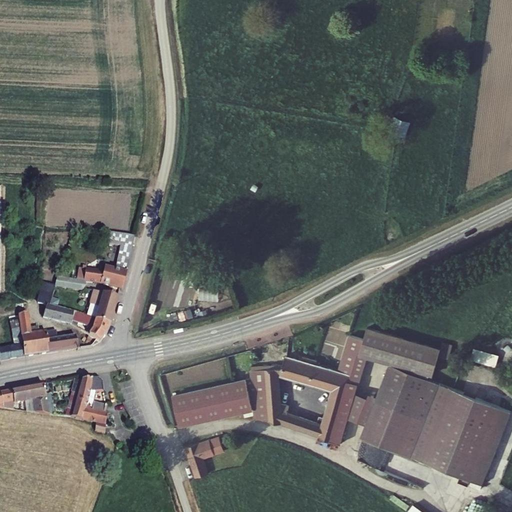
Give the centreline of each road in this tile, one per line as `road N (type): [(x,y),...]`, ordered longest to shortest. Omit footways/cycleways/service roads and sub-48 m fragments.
road 1 (unclassified): [(160,0),(169,146),(113,357)]
road 2 (track): [(162,436),(228,423),(266,428),(421,511)]
road 3 (tertiary): [(264,320),(316,311),(418,252)]
road 4 (tertiary): [(418,252),(349,272),(264,320)]
road 5 (unclassified): [(135,353),(187,511)]
road 6 (tertiary): [(264,320),(135,353)]
